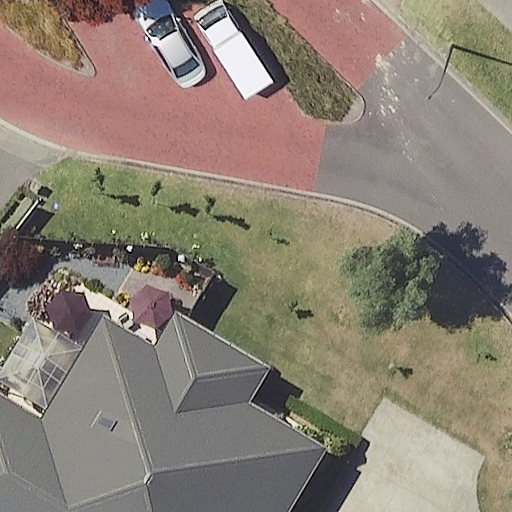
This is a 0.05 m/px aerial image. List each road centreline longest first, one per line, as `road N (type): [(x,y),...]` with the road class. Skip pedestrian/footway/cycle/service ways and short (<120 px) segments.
road 1 (residential): [(0,78),(83,118),(457,181)]
road 2 (residential): [(457,181),(384,69),(314,0)]
